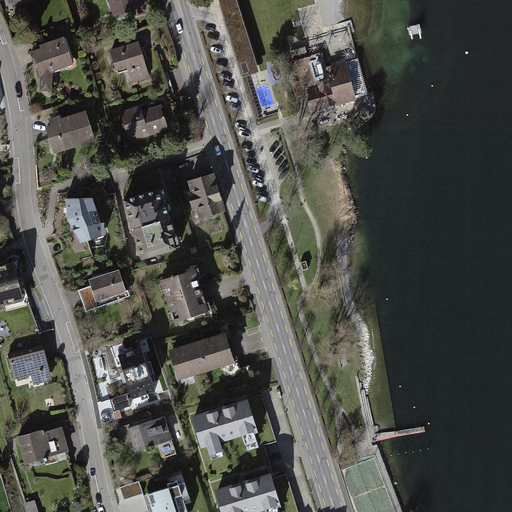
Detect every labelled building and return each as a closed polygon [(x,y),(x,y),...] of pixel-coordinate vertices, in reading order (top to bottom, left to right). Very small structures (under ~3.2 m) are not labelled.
[(139,0),(109,0),(113,14),(141,6),(139,0)] [(218,0),(243,78),(259,73),(235,0),(218,0)] [(66,40),(30,52),(39,74),(38,92),(51,92),(52,74),(75,67),(66,40)] [(138,41),(106,50),(113,72),(126,68),(131,82),(148,77),(138,41)] [(322,54),(294,61),(301,86),(317,82),(318,87),(307,90),(313,113),(355,101),(345,62),(331,66),(333,75),(328,76),(322,54)] [(141,105),(120,112),(129,140),(166,129),(159,106),(143,111),(141,105)] [(86,110),(45,122),(53,150),(94,139),(86,110)] [(213,175),(189,182),(199,217),(223,210),(213,175)] [(162,186),(124,197),(142,256),(179,245),(162,186)] [(67,199),(68,220),(80,244),(106,235),(106,224),(102,224),(93,199),(67,199)] [(15,266),(0,269),(0,299),(21,296),(15,266)] [(197,266),(161,277),(173,320),(209,310),(197,266)] [(130,296),(120,269),(77,285),(86,311),(130,296)] [(227,331),(170,347),(179,379),(236,364),(227,331)] [(145,344),(101,356),(106,372),(126,367),(133,390),(156,383),(145,344)] [(44,345),(4,355),(11,381),(32,375),(35,387),(53,382),(44,345)] [(251,396),(191,414),(201,447),(206,445),(211,460),(224,456),(220,441),(240,435),(244,449),(259,445),(254,429),(260,427),(251,396)] [(163,416),(127,426),(134,451),(170,441),(163,416)] [(59,425),(18,437),(26,465),(67,453),(59,425)] [(274,470),(215,488),(221,511),(253,511),(263,509),(264,511),(280,511),(277,503),(284,501),(274,470)] [(172,511),(164,489),(143,496),(147,511),(172,511)] [(39,511),(36,500),(26,503),(28,511),(39,511)]
